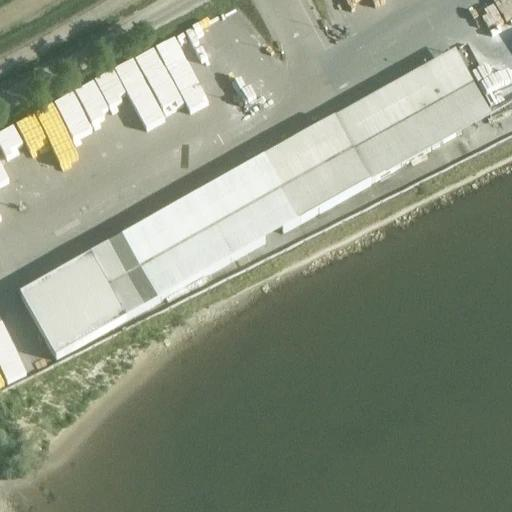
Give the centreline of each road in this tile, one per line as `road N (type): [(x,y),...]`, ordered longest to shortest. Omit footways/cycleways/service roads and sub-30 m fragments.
road 1 (unknown): [(0,281),(292,107),(309,83),(309,61),(285,0)]
road 2 (unclassified): [(0,105),(191,0)]
